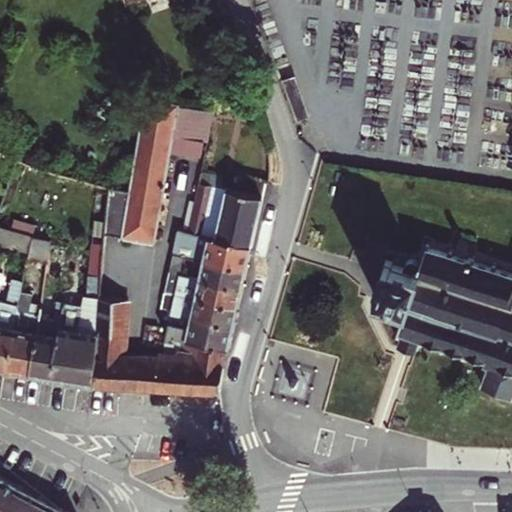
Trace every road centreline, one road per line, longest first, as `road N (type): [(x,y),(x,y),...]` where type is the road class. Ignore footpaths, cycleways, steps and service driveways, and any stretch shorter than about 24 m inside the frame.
road 1 (residential): [(258,501),(235,402),(296,170),(236,0)]
road 2 (tertiary): [(511,487),(258,501)]
road 3 (residential): [(0,423),(100,478),(137,511)]
